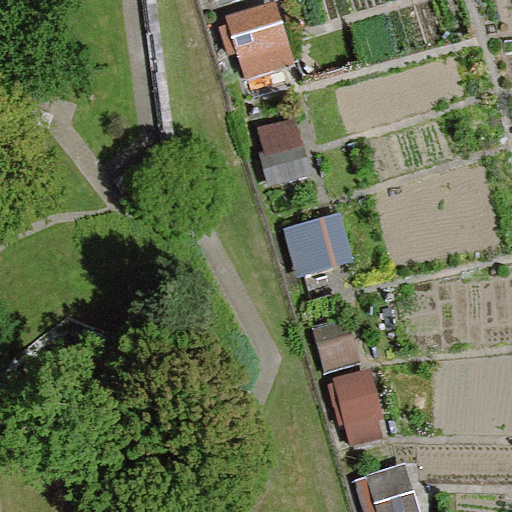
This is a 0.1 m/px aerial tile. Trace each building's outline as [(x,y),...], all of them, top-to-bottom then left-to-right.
[(276,11),(235,23),(245,58),(287,46),(276,11)] [(302,148),(263,158),(271,186),(310,176),(302,148)] [(320,222),(288,233),(308,304),(340,295),(320,222)] [(347,325),(317,335),(328,372),(359,363),(347,325)] [(369,373),(336,381),(348,427),(381,419),(369,373)] [(414,511),(403,470),(369,480),(378,511),(414,511)]
